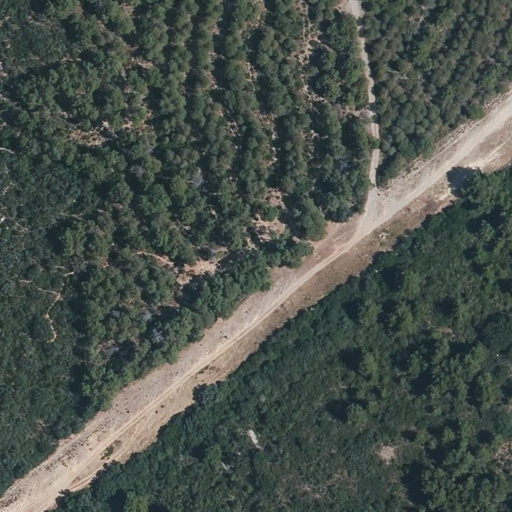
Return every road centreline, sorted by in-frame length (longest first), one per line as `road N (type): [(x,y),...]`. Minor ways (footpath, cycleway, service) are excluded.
road 1 (track): [(511,106),(425,188),(193,357),(103,434),(39,511)]
road 2 (track): [(350,0),(371,133),(361,236)]
